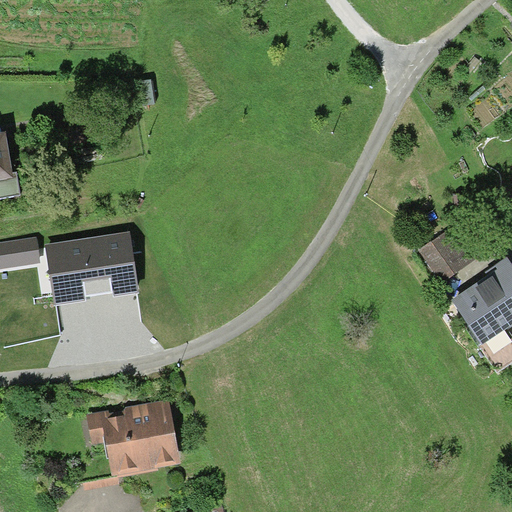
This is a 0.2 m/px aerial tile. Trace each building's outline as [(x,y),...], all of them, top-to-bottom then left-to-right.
[(76,115),(51,121),(57,147),(82,142),(76,115)] [(6,135),(0,136),(0,197),(20,194),(17,175),(13,175),(6,135)] [(452,231),(416,254),(436,284),(472,261),(452,231)] [(128,233),(48,245),(56,304),(86,300),(85,295),(100,293),(114,291),(115,297),(137,293),(128,233)] [(36,239),(0,244),(0,269),(40,263),(36,239)] [(511,297),(497,276),(453,305),(478,342),(511,319),(511,297)] [(169,401),(90,416),(95,442),(107,440),(113,477),(180,464),(169,401)]
